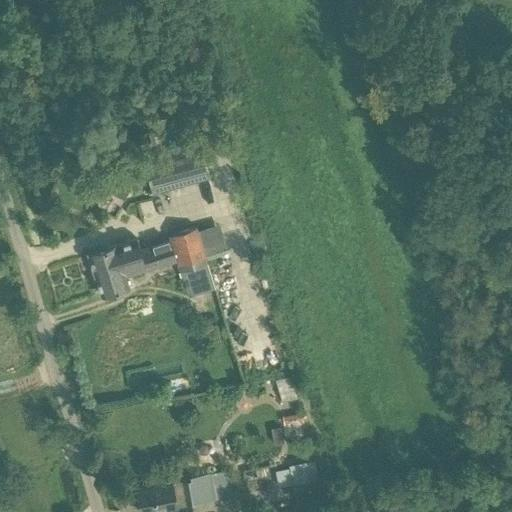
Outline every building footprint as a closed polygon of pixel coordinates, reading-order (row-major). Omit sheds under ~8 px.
[(219,119),(193,125),(198,141),(223,134),(219,119)] [(151,194),(209,178),(200,145),(142,161),(151,194)] [(170,238),(156,243),(163,265),(175,261),(172,252),(201,244),(205,256),(227,249),(217,220),(169,235),(170,238)] [(136,238),(116,244),(87,253),(95,278),(101,276),(100,272),(141,259),(138,248),(139,248),(136,238)] [(100,272),(101,276),(95,278),(101,295),(130,286),(127,276),(163,265),(156,243),(139,248),(138,248),(141,259),(100,272)] [(175,261),(177,261),(181,274),(207,265),(204,256),(205,256),(201,244),(172,252),(175,261)] [(288,465),(288,468),(274,471),(277,487),(318,478),(313,460),(288,465)] [(190,479),(173,482),(136,489),(140,511),(143,511),(177,506),(229,497),(224,470),(190,476),(190,479)]
